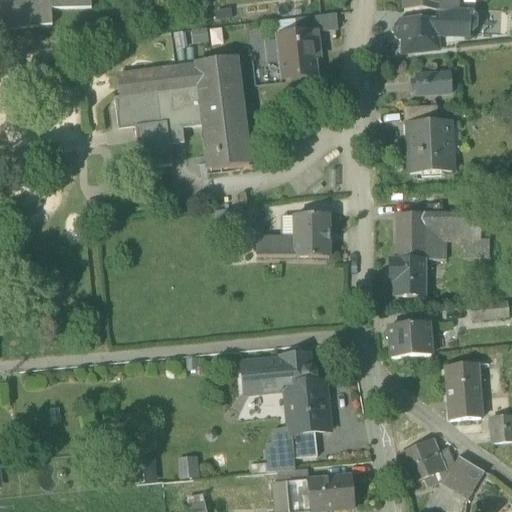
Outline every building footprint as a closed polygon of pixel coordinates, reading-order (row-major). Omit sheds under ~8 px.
[(0,32),(52,27),(51,11),(91,10),(90,0),(50,0),(51,2),(0,6),(0,32)] [(456,15),(456,0),(404,0),(404,13),(428,14),(456,15)] [(471,15),(456,15),(428,14),(424,18),(424,23),(400,22),(395,27),(395,37),(399,41),(403,41),(437,38),(467,35),(467,33),(470,33),(475,30),(475,19),(471,15)] [(299,20),(301,35),(316,34),(337,32),(335,15),(299,20)] [(280,64),(282,82),(316,78),(312,47),(317,46),(316,34),(301,35),(277,38),(277,42),(280,64)] [(403,41),(402,55),(438,51),(437,38),(403,41)] [(280,64),(277,42),(265,43),(268,65),(280,64)] [(195,64),(196,68),(199,92),(203,129),(206,153),(204,153),(207,172),(249,167),(240,99),(235,59),(195,64)] [(134,100),(199,92),(196,68),(116,78),(119,100),(119,102),(134,100)] [(416,77),(417,98),(450,96),(449,75),(416,77)] [(134,130),(139,172),(171,168),(168,148),(167,138),(182,136),(181,132),(203,129),(199,92),(134,100),(135,112),(132,112),(132,114),(134,130)] [(119,102),(119,100),(113,100),(115,116),(132,114),(132,112),(135,112),(134,100),(119,102)] [(410,126),(438,126),(438,109),(410,110),(410,126)] [(115,116),(117,133),(134,130),(132,114),(115,116)] [(408,176),(451,176),(451,154),(445,154),(445,126),(438,126),(410,126),(410,157),(408,157),(408,176)] [(167,138),(168,148),(183,146),(182,136),(167,138)] [(312,204),(289,204),(289,215),(312,215),(312,204)] [(217,212),(219,228),(244,225),(242,209),(217,212)] [(446,247),(464,247),(464,243),(489,242),(488,214),(424,215),(424,239),(445,240),(446,247)] [(400,261),(425,260),(424,239),(424,215),(398,216),(400,261)] [(294,217),(294,240),(295,259),(330,259),(329,217),(294,217)] [(446,257),(446,247),(445,240),(424,239),(425,260),(425,263),(446,262),(451,262),(451,257),(446,257)] [(257,259),(295,259),(294,240),(257,240),(257,259)] [(489,260),(489,242),(464,243),(464,247),(465,260),(489,260)] [(395,283),(395,299),(426,298),(425,263),(425,260),(400,261),(390,261),(391,283),(395,283)] [(469,308),(471,322),(507,319),(506,305),(469,308)] [(427,324),(428,315),(384,314),(383,323),(427,324)] [(388,328),(391,361),(430,358),(428,325),(388,328)] [(283,389),(283,388),(312,385),(312,384),(316,381),(316,374),(311,370),(310,356),(279,359),(279,361),(246,364),(241,369),(243,393),(249,397),(278,394),(283,389)] [(446,369),(450,424),(480,421),(476,367),(446,369)] [(325,384),(312,385),(283,388),(283,389),(283,390),(288,390),(293,435),(288,435),(288,438),(314,435),(330,433),(325,384)] [(283,390),(287,431),(288,435),(293,435),(288,390),(283,390)] [(511,419),(490,421),(491,446),(511,445),(511,419)] [(260,445),(263,476),(277,475),(291,473),(290,462),(288,438),(288,435),(287,431),(266,433),(267,444),(260,445)] [(288,438),(290,462),(316,459),(314,435),(288,438)] [(409,487),(424,481),(445,472),(437,455),(432,444),(398,459),(409,487)] [(428,490),(443,483),(453,467),(447,451),(437,455),(445,472),(424,481),(428,490)] [(195,458),(176,459),(177,481),(197,480),(195,458)] [(458,459),(453,467),(443,483),(469,499),(484,475),(458,459)] [(152,460),(129,462),(131,486),(154,484),(152,460)] [(277,475),(278,486),(287,486),(306,484),(306,483),(306,472),(291,473),(277,475)] [(306,483),(306,484),(309,511),(336,511),(354,510),(351,479),(306,483)] [(309,511),(306,484),(287,486),(289,511),(309,511)]
